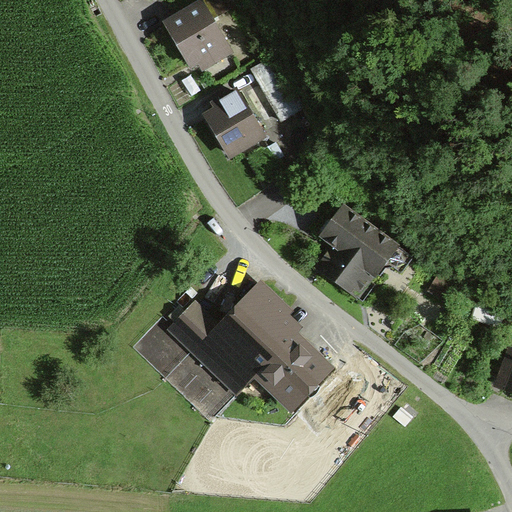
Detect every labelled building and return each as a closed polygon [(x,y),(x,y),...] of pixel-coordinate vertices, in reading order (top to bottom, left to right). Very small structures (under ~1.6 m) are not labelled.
[(227,51),(205,9),(165,30),(187,72),(227,51)] [(302,117),(272,67),(245,83),(275,133),(302,117)] [(262,144),(244,115),(212,135),(230,164),(262,144)] [(392,255),(338,211),(319,233),(345,254),(327,276),(356,299),(392,255)] [(301,323),(260,285),(204,346),(243,382),(250,375),(294,416),(335,371),(292,332),(301,323)]
